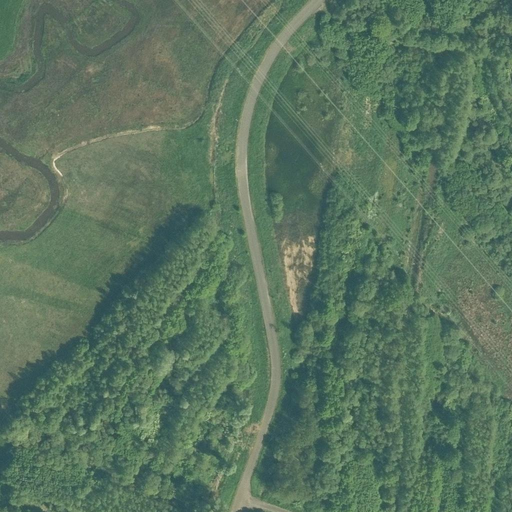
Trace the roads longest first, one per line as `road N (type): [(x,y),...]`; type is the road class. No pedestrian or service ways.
road 1 (unclassified): [(322,0),(278,43),(248,107),(244,193),(274,375),(238,496)]
road 2 (track): [(511,119),(487,55),(345,28),(319,2)]
